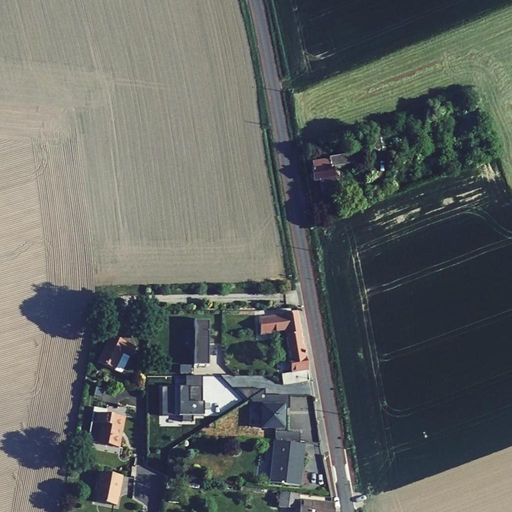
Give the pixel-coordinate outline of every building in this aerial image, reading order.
[(334,142),(334,145),(346,143),(347,147),(351,146),(349,138),(334,142)] [(331,149),(332,158),(344,156),(343,148),(347,147),(346,143),(334,145),(334,149),(331,149)] [(308,171),(310,184),(330,180),(324,151),(305,154),(305,160),(300,161),(302,172),(308,171)] [(260,335),(286,331),(287,334),(285,337),(291,373),(282,374),(283,385),(309,381),(308,371),(298,312),(283,314),(283,315),(259,318),(260,335)] [(105,319),(105,329),(122,329),(122,321),(117,321),(117,313),(98,314),(98,320),(105,319)] [(209,320),(194,320),(194,365),(209,365),(209,320)] [(110,336),(98,362),(120,373),(129,355),(133,347),(110,336)] [(180,372),(192,373),(193,365),(180,364),(180,372)] [(202,402),(202,375),(185,376),(185,386),(180,386),(180,415),(205,415),(205,401),(202,402)] [(286,404),(262,404),(261,429),(286,429),(286,404)] [(87,442),(118,448),(120,437),(118,437),(121,417),(105,415),(93,412),(87,442)] [(269,483),(299,486),(303,452),(301,452),(302,444),(274,441),(269,483)] [(116,506),(122,476),(100,472),(95,502),(116,506)] [(278,507),(296,509),(298,495),(280,492),(278,507)] [(167,494),(167,502),(174,502),(175,495),(167,494)] [(334,511),(333,503),(300,501),(299,511),(334,511)]
